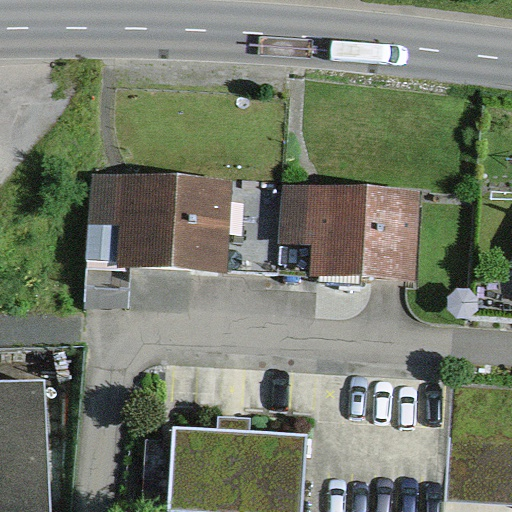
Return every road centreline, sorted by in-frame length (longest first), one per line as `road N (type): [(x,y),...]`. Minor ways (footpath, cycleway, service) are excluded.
road 1 (residential): [(511,360),(173,338),(141,347),(119,367),(96,511)]
road 2 (tertiary): [(511,65),(286,35),(0,30)]
